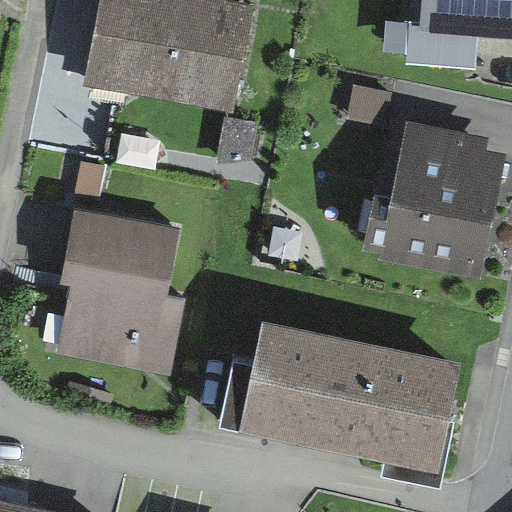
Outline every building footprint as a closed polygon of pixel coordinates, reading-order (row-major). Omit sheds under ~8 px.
[(247,10),(196,0),(105,0),(91,75),(229,101),(247,10)] [(511,0),(415,0),(412,52),(468,56),(471,20),(511,22),(511,0)] [(389,165),(373,237),(471,259),(495,147),(411,129),(402,168),(389,165)] [(79,280),(66,345),(167,365),(179,301),(162,297),(175,231),(79,213),(66,277),(79,280)] [(455,364),(264,325),(244,421),(435,460),(455,364)]
